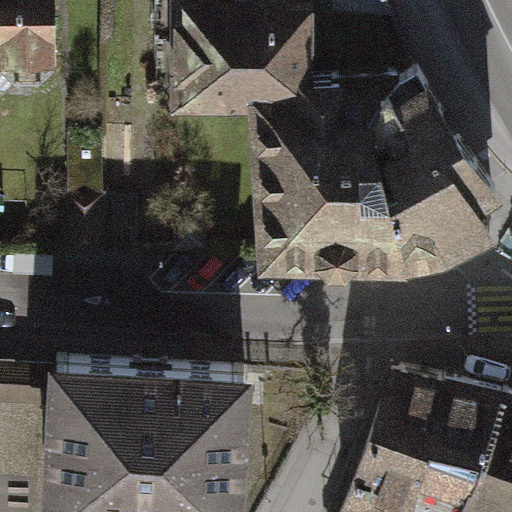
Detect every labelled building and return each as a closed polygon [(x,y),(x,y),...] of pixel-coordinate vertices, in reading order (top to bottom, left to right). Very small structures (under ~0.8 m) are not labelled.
[(66,0),(0,0),(0,56),(11,57),(12,72),(30,84),(52,84),(67,71),(66,0)] [(311,0),(187,0),(187,89),(262,89),(262,70),(311,70),(311,0)] [(311,70),(262,70),(262,89),(265,245),(403,243),(378,94),(375,71),(311,70)] [(426,71),(378,94),(403,243),(443,241),(494,212),(480,189),(495,178),(426,71)] [(69,132),(70,246),(111,246),(111,191),(110,132),(69,132)] [(111,191),(111,246),(143,246),(143,191),(111,191)] [(215,211),(182,211),(182,247),(216,246),(215,211)] [(134,511),(260,511),(270,350),(67,337),(65,359),(62,402),(56,507),(134,511)] [(408,511),(410,508),(464,362),(404,349),(346,511),(408,511)] [(33,359),(0,358),(0,393),(31,400),(62,402),(65,359),(33,359)] [(511,406),(511,372),(464,362),(410,508),(420,511),(472,511),(473,510),(511,406)] [(511,511),(511,406),(473,510),(479,511),(511,511)]
